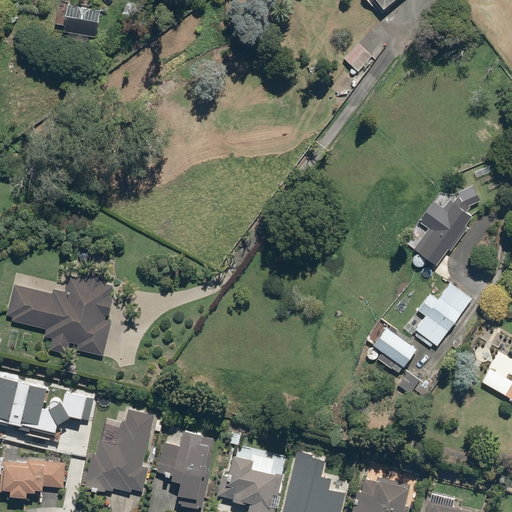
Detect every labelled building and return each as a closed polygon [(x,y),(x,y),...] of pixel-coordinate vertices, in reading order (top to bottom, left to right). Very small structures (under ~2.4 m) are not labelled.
[(96,37),(100,10),(92,9),(93,5),(77,3),(76,5),(69,3),(69,1),(63,0),(61,0),(60,4),(59,3),(55,23),(64,25),(63,32),(96,37)] [(375,0),(382,9),(393,0),(375,0)] [(372,56),(358,43),(343,58),(357,71),(372,56)] [(425,236),(415,249),(436,265),(448,249),(450,251),(468,228),(465,225),(472,216),(449,199),(423,234),(425,236)] [(52,293),(14,284),(6,315),(12,317),(11,321),(47,329),(45,336),(52,338),(50,349),(67,353),(70,342),(78,344),(77,349),(103,355),(111,321),(107,320),(113,297),(110,297),(113,285),(103,283),(105,272),(88,268),(85,279),(69,275),(65,292),(53,289),(52,293)] [(472,299),(450,282),(437,299),(430,293),(418,309),(426,315),(415,329),(437,345),(472,299)] [(403,367),(416,349),(386,326),(372,344),(394,360),(389,366),(398,372),(402,366),(403,367)] [(511,358),(498,351),(481,381),(505,394),(504,396),(511,400),(511,358)] [(86,396),(65,392),(62,403),(61,402),(58,400),(54,399),(51,399),(49,402),(48,405),(44,407),(44,409),(42,409),(47,387),(18,380),(0,375),(0,422),(7,424),(8,422),(15,424),(14,430),(59,441),(62,428),(56,427),(57,424),(70,415),(81,418),(86,396)] [(154,415),(128,409),(126,421),(122,420),(116,444),(99,440),(96,454),(92,453),(84,486),(105,491),(105,489),(112,491),(113,487),(131,491),(131,489),(142,491),(148,467),(142,466),(154,415)] [(164,442),(157,472),(172,475),(171,480),(180,482),(177,495),(179,495),(177,504),(198,509),(201,509),(210,470),(208,470),(215,439),(202,436),(202,434),(183,430),(179,445),(164,442)] [(297,451),(282,511),(340,511),(345,492),(329,488),(331,478),(321,476),(325,460),(313,457),(313,454),(297,451)] [(228,476),(222,475),(218,495),(233,498),(232,501),(249,504),(247,511),(273,511),(283,474),(275,473),(270,472),(274,458),(253,454),(251,459),(233,455),(228,476)] [(26,463),(2,461),(0,483),(0,491),(10,492),(9,496),(26,497),(27,492),(35,493),(35,490),(42,491),(43,486),(63,488),(66,462),(27,458),(26,463)] [(410,484),(377,476),(376,481),(364,478),(361,491),(357,490),(351,511),(352,511),(407,511),(409,506),(405,505),(410,484)] [(474,511),(428,501),(425,511),(474,511)]
